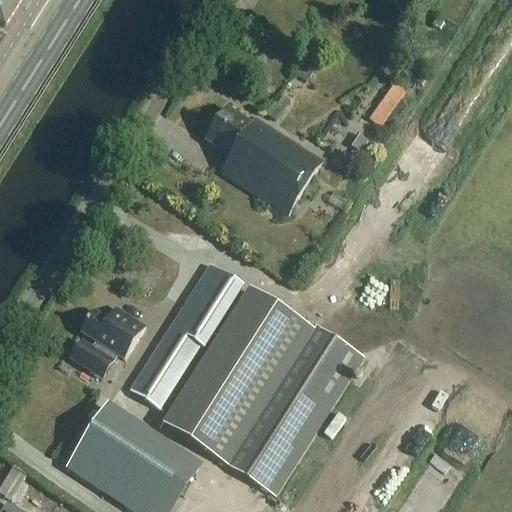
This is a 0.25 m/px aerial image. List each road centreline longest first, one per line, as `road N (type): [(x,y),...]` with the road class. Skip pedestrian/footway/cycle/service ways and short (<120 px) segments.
road 1 (unclassified): [(0,351),(221,0)]
road 2 (primary): [(0,126),(79,0)]
